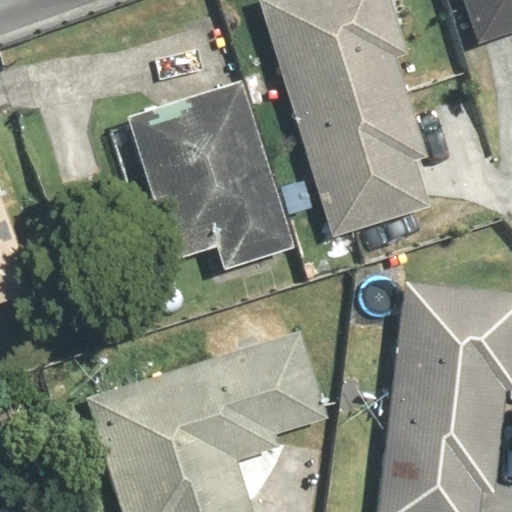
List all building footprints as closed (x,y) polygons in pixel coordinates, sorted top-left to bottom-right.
[(375,0),(246,0),(324,239),(441,201),(375,0)] [(511,0),(434,0),(451,50),(511,30),(511,0)] [(232,76),(105,117),(164,295),(291,254),(232,76)] [(0,238),(0,307),(21,301),(0,238)] [(392,286),(367,511),(483,511),(507,299),(392,286)] [(286,332),(71,403),(107,511),(248,511),(230,459),(319,430),(286,332)] [(17,511),(0,478),(0,511),(17,511)]
